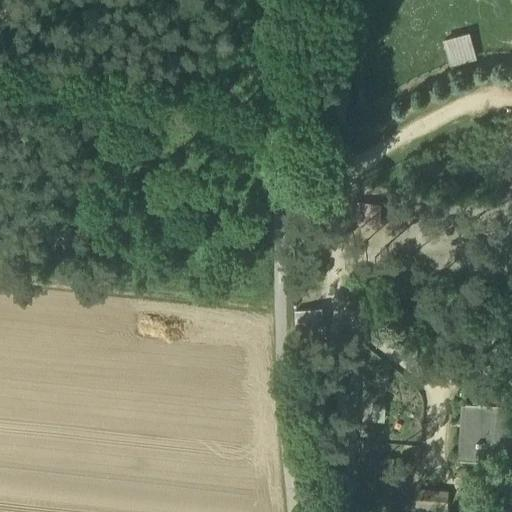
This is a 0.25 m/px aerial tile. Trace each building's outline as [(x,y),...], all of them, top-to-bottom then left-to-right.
[(448,65),(474,57),(466,29),(439,37),(448,65)] [(295,310),(297,339),(315,336),(310,308),(295,310)] [(511,404),(481,403),(461,402),(458,460),(478,461),(510,463),(511,448),(511,431),(511,404)] [(372,419),(382,419),(383,403),(373,403),(372,419)] [(426,507),(435,508),(435,505),(445,506),(446,493),(417,491),(417,504),(427,505),(426,507)]
